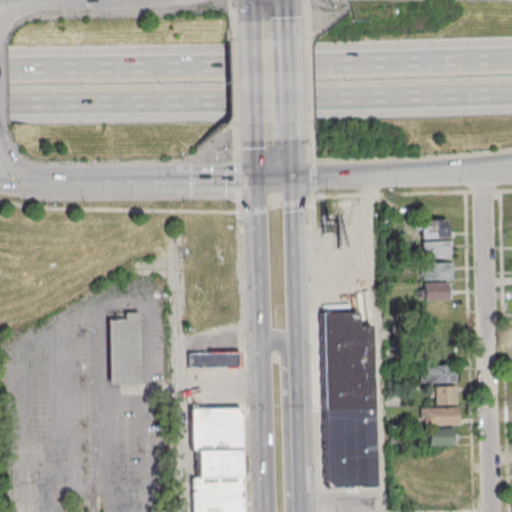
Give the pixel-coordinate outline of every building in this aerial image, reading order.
[(417,219),(417,238),(446,238),(445,219),(417,219)] [(451,241),(420,241),(420,257),(451,257),(451,241)] [(420,279),(451,279),(451,262),(420,262),(420,279)] [(450,282),(420,282),(420,300),(450,300),(450,282)] [(106,320),(107,385),(138,385),(138,311),(120,312),(120,320),(106,320)] [(187,352),(187,367),(238,367),(238,352),(187,352)] [(420,382),(455,382),(455,365),(420,365),(420,382)] [(374,487),(373,366),(323,366),(324,488),(374,487)] [(431,405),(455,405),(455,386),(431,386),(431,405)] [(241,511),(240,408),(190,408),(190,511),(241,511)] [(420,408),(420,425),(457,425),(457,408),(420,408)] [(456,445),(456,429),(426,429),(426,445),(456,445)] [(421,468),(456,468),(456,449),(421,449),(421,468)]
